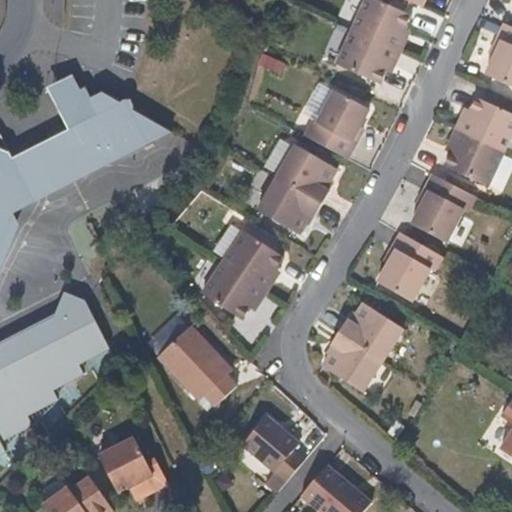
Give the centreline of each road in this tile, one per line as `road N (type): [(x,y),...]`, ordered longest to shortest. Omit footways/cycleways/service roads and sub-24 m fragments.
road 1 (residential): [(474,0),(406,144),(298,316),(293,369),(344,425)]
road 2 (residential): [(344,425),(444,511)]
